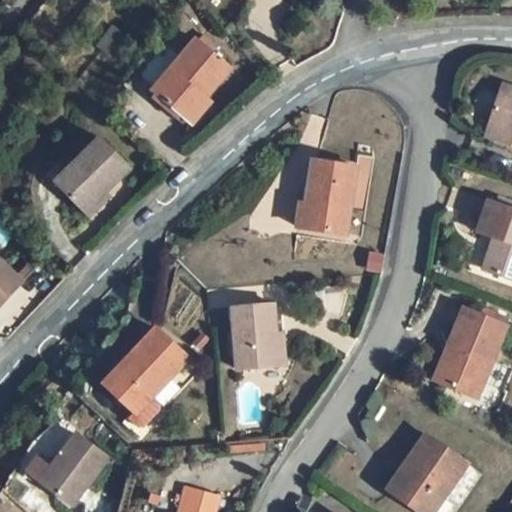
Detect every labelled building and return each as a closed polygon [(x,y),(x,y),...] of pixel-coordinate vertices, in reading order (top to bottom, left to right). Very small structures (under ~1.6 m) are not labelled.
[(176,88),(210,114),(230,90),(252,63),(220,36),(176,88)] [(153,171),(124,142),(78,185),(108,215),(153,171)] [(511,146),(507,145),(503,158),(511,161),(511,146)] [(370,243),(373,179),(330,176),(328,240),(370,243)] [(486,247),(495,251),(505,255),(495,283),(511,289),(511,222),(497,217),(486,247)] [(39,286),(0,249),(0,304),(11,315),(39,286)] [(495,251),(484,279),(495,283),(505,255),(495,251)] [(148,386),(168,369),(204,331),(173,302),(142,334),(147,339),(124,363),(148,386)] [(306,373),(301,314),(259,316),(264,376),(306,373)] [(511,361),(511,343),(477,326),(452,380),(493,401),(511,361)] [(147,339),(142,334),(119,358),(124,363),(147,339)] [(176,377),(168,369),(148,386),(141,393),(151,402),(157,402),(176,382),(176,377)] [(57,479),(44,467),(31,482),(69,511),(83,511),(117,472),(87,448),(57,479)] [(430,511),(458,480),(422,450),(381,496),(402,511),(430,511)] [(225,511),(229,500),(205,492),(199,511),(225,511)]
